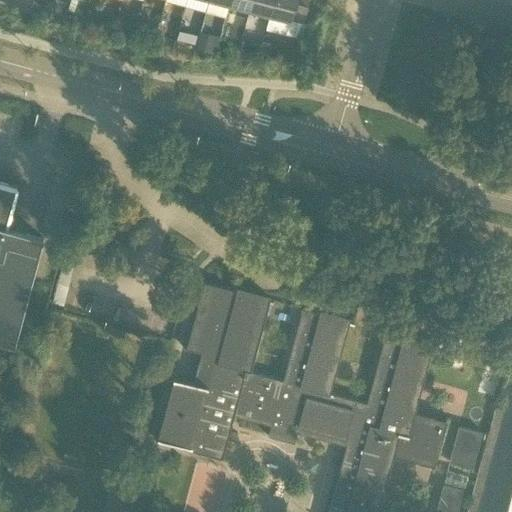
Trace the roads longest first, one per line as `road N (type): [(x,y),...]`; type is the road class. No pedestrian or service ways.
road 1 (tertiary): [(332,151),(0,63)]
road 2 (tertiary): [(511,201),(332,151)]
road 3 (residential): [(332,151),(376,0)]
